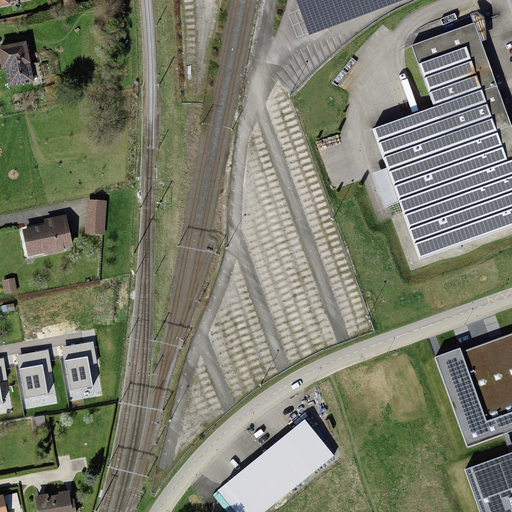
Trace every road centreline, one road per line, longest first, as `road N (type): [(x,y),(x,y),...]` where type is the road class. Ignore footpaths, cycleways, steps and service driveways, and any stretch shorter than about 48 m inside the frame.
road 1 (tertiary): [(160,511),(237,422),(324,365)]
road 2 (tertiary): [(324,365),(511,295)]
road 3 (unclassified): [(365,511),(324,365)]
